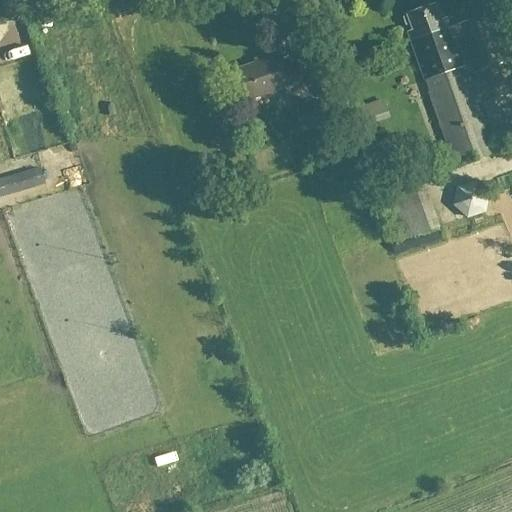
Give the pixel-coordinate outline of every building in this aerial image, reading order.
[(405,18),(401,19),(404,27),(407,26),(410,34),(405,36),(420,83),(428,81),(432,92),(428,94),(452,169),(492,156),(468,79),(462,80),(459,71),(462,70),(452,41),(460,38),(473,77),(506,65),(489,16),(447,30),(444,21),(439,22),(434,7),(404,16),(405,18)] [(276,61),(230,75),(239,104),(284,90),(286,97),(301,91),(294,68),(280,72),(276,61)] [(479,106),(489,135),(510,127),(500,98),(479,106)] [(317,102),(292,110),(298,132),(303,130),(313,162),(333,156),(323,124),(324,124),(317,102)] [(385,119),(380,104),(357,113),(362,128),(385,119)] [(391,141),(368,148),(375,173),(399,165),(391,141)] [(81,166),(67,173),(76,189),(89,183),(81,166)] [(38,171),(0,182),(0,195),(41,183),(38,171)] [(487,196),(473,183),(455,189),(450,207),(465,221),(483,215),(487,196)] [(422,190),(384,204),(400,245),(437,232),(422,190)]
